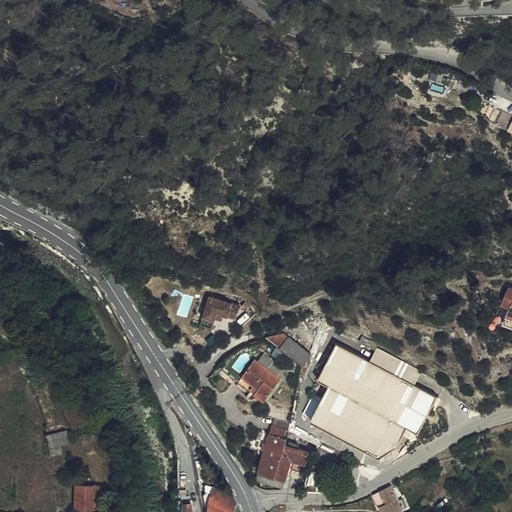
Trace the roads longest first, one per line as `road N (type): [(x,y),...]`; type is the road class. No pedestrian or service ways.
road 1 (tertiary): [(511,93),(471,67),(307,32),(244,0)]
road 2 (tertiary): [(511,414),(464,428),(362,488),(250,507)]
road 3 (tertiary): [(163,372),(95,262),(0,203)]
road 4 (tertiary): [(250,507),(163,372)]
road 5 (tertiary): [(362,0),(457,10),(511,6)]
road 6 (residential): [(202,511),(160,390),(163,372)]
